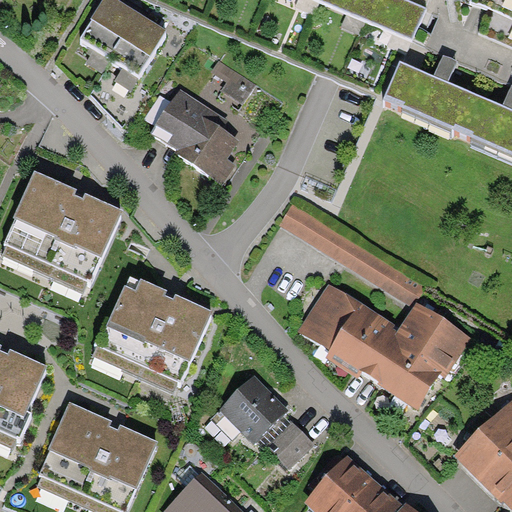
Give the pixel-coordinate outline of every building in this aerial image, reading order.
[(130,12),(111,0),(106,0),(82,42),(92,48),(86,56),(89,58),(86,64),(103,75),(112,61),(124,69),(115,82),(131,92),(168,36),(145,22),(130,12)] [(320,0),(319,3),(412,43),(425,11),(398,0),(320,0)] [(511,0),(472,0),(471,3),(490,11),(480,35),(511,48),(511,0)] [(257,85),(220,61),(212,74),(227,83),(221,91),(243,105),(257,85)] [(435,82),(401,67),(386,103),(511,157),(511,91),(504,110),(449,87),(458,67),(444,61),(435,82)] [(210,110),(181,91),(151,135),(179,154),(177,157),(222,187),(236,167),(227,161),(239,142),(218,128),(204,118),(210,110)] [(75,193),(35,176),(5,245),(8,247),(2,260),(84,296),(89,285),(91,286),(123,214),(86,198),(84,203),(72,198),(75,193)] [(294,207),(282,228),(411,308),(424,287),(294,207)] [(166,294),(131,278),(99,346),(102,347),(97,357),(173,393),(177,383),(180,384),(212,314),(175,297),(173,303),(164,299),(166,294)] [(402,332),(330,286),(298,336),(327,354),(324,360),(358,382),(363,375),(388,392),(418,411),(440,377),(446,381),(471,341),(419,307),(402,332)] [(0,351),(1,349),(0,348),(0,446),(12,452),(18,440),(21,441),(33,416),(27,413),(48,371),(11,353),(9,358),(0,353),(0,351)] [(275,426),(289,411),(256,377),(220,412),(254,446),(275,426)] [(511,404),(456,460),(502,506),(505,503),(511,510),(511,404)] [(112,424),(71,405),(39,476),(42,477),(37,488),(91,511),(127,511),(159,443),(121,426),(118,432),(110,428),(112,424)] [(292,422),(266,449),(289,472),(316,445),(292,422)] [(377,485),(348,459),(307,503),(317,511),(415,511),(406,504),(403,508),(377,485)] [(225,511),(196,482),(165,511),(225,511)]
